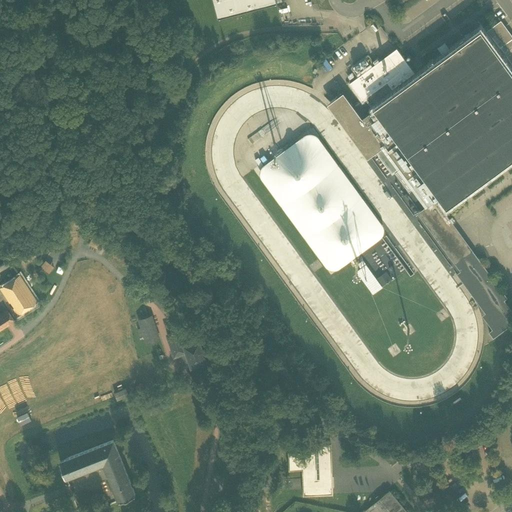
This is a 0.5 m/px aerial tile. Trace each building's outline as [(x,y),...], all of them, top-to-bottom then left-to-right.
[(213,0),(218,18),(277,3),(275,0),(213,0)] [(426,0),(420,0),(406,11),(412,19),(431,5),(426,0)] [(419,193),(428,204),(435,199),(439,196),(446,206),(447,206),(451,211),(465,201),(461,195),(511,157),(511,36),(501,21),(491,28),(488,25),(482,30),(481,27),(450,50),(442,56),(417,75),(397,47),(372,65),(350,82),(362,99),(368,95),(375,105),(373,106),(374,108),(364,116),(362,117),(343,91),(335,97),(368,142),(367,143),(373,150),(374,149),(376,152),(392,174),(394,173),(396,171),(392,164),(398,160),(399,160),(403,165),(418,185),(420,184),(424,189),(419,193)] [(442,56),(450,50),(444,41),(436,47),(442,56)] [(368,142),(335,97),(327,103),(367,159),(376,152),(374,149),(373,150),(367,143),(368,142)] [(262,127),(248,138),(252,143),(266,132),(262,127)] [(305,134),(265,163),(263,165),(261,168),(260,171),(260,174),(261,177),(325,265),(328,268),(331,269),(334,269),(338,268),(380,237),(382,236),(383,233),(384,229),(383,226),(382,223),(317,135),(314,133),(311,133),(308,133),(305,134)] [(425,206),(428,204),(419,193),(424,189),(420,184),(418,185),(403,165),(399,160),(398,160),(392,164),(396,171),(394,173),(409,192),(413,189),(425,206)] [(402,199),(398,207),(406,211),(408,207),(405,205),(407,202),(402,199)] [(456,228),(435,199),(428,204),(432,210),(435,214),(432,216),(429,213),(426,215),(450,248),(464,238),(456,228)] [(450,248),(426,215),(429,213),(432,210),(428,204),(425,206),(417,212),(446,251),(450,248)] [(89,244),(101,250),(108,234),(104,231),(102,230),(103,229),(105,225),(98,222),(95,228),(96,228),(89,244)] [(478,257),(464,238),(450,248),(446,251),(460,270),(478,257)] [(0,268),(11,262),(7,255),(0,258),(0,268)] [(489,331),(493,337),(506,327),(511,324),(507,319),(511,315),(511,310),(504,299),(507,297),(478,257),(460,270),(489,310),(487,312),(489,315),(488,315),(495,324),(491,326),(493,328),(489,331)] [(56,267),(46,259),(40,267),(50,274),(56,267)] [(382,285),(376,278),(366,263),(356,271),(373,293),(383,286),(382,285)] [(386,271),(376,278),(382,285),(391,279),(386,271)] [(13,309),(18,315),(38,302),(20,275),(0,288),(10,303),(11,302),(15,308),(13,309)] [(136,283),(161,305),(166,300),(141,277),(136,283)] [(9,311),(0,317),(6,325),(14,320),(9,311)] [(143,336),(146,344),(161,339),(152,314),(137,319),(140,327),(137,329),(140,337),(143,336)] [(179,354),(184,368),(191,365),(191,366),(206,361),(199,339),(193,341),(191,335),(183,338),(181,334),(180,329),(167,334),(174,356),(179,354)] [(211,388),(213,393),(222,390),(220,384),(211,388)] [(115,393),(117,400),(129,395),(126,388),(115,393)] [(113,440),(97,446),(60,461),(65,477),(71,475),(73,478),(76,476),(75,473),(104,462),(119,500),(135,494),(113,440)] [(332,481),(331,444),(318,444),(318,450),(288,451),(289,469),(302,469),(302,483),(303,495),(333,494),(332,481)] [(366,509),(368,511),(407,511),(389,490),(366,509)]
